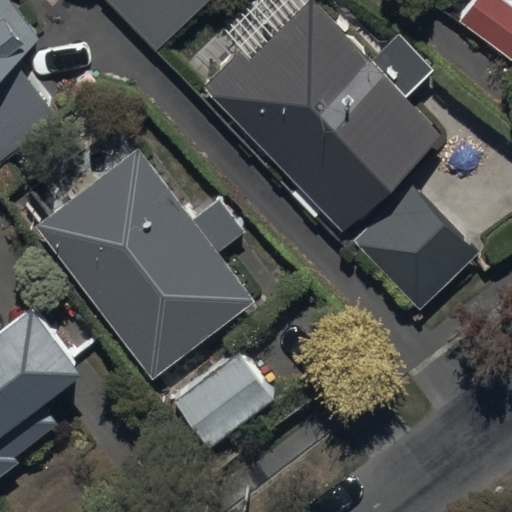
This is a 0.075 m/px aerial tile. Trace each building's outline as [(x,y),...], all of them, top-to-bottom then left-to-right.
[(0,0),(0,147),(7,157),(60,115),(19,61),(46,41),(15,0),(0,0)] [(208,0),(108,0),(157,50),(208,0)] [(233,115),(226,122),(265,166),(274,159),(296,185),(289,191),(314,219),(326,209),(343,229),(443,133),(408,96),(436,69),(400,32),(371,59),(314,0),(312,0),(251,59),(242,50),(205,86),(233,115)] [(511,4),(505,0),(471,0),(459,19),(511,56),(511,4)] [(143,150),(40,227),(158,378),(258,300),(221,253),(249,231),(223,197),(196,218),(143,150)] [(413,183),(354,240),(421,309),(480,251),(413,183)] [(0,479),(25,461),(20,455),(66,422),(51,402),(92,372),(42,302),(0,332),(0,479)] [(242,351),(177,401),(209,444),(275,395),(242,351)]
